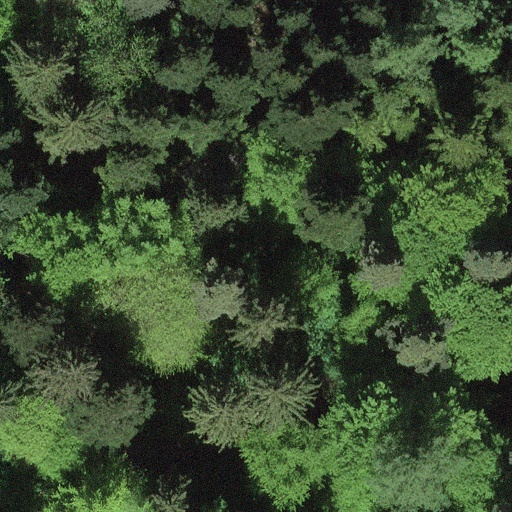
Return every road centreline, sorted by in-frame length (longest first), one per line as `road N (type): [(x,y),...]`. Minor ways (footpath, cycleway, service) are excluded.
road 1 (track): [(0,261),(216,176),(310,150),(400,152),(511,189)]
road 2 (track): [(511,406),(183,441),(122,455),(75,492),(63,511)]
